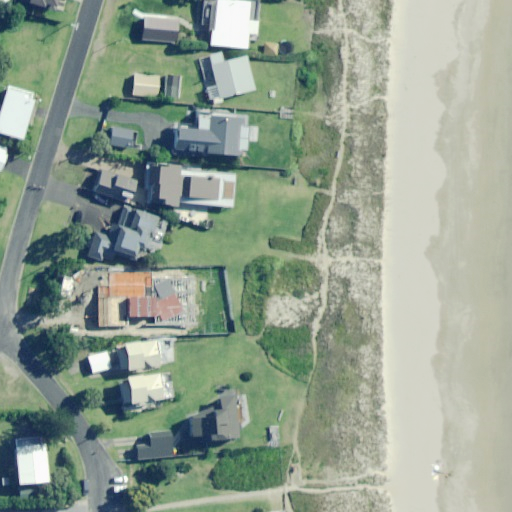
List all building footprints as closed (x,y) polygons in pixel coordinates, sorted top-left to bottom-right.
[(22,0),(51,10),(55,0),(22,0)] [(255,34),(258,1),(246,0),(201,0),(198,30),(209,31),(208,45),(245,48),(246,33),(255,34)] [(176,42),(178,19),(146,17),(144,40),(176,42)] [(219,52),(201,57),(212,104),(220,102),(218,98),(253,89),(245,56),(221,62),(219,52)] [(158,95),(158,76),(135,75),(134,94),(158,95)] [(179,98),(179,87),(165,87),(165,98),(179,98)] [(20,96),(21,94),(4,89),(0,103),(0,133),(19,139),(31,100),(20,96)] [(172,153),(242,156),(244,115),(211,113),(211,109),(194,108),(193,126),(174,125),(172,153)] [(130,149),(133,131),(113,128),(110,146),(130,149)] [(179,170),(179,167),(147,164),(144,203),(176,205),(176,202),(231,207),(234,175),(179,170)] [(127,203),(134,182),(101,171),(94,193),(127,203)] [(161,240),(168,221),(130,208),(123,229),(110,225),(106,236),(94,232),(86,256),(100,261),(103,251),(131,260),(134,249),(145,252),(150,236),(161,240)] [(111,300),(115,280),(88,274),(84,294),(111,300)] [(123,309),(123,328),(148,328),(184,314),(182,310),(193,306),(182,278),(171,282),(169,277),(134,291),(141,310),(123,309)] [(164,358),(163,338),(112,340),(113,370),(159,368),(159,358),(164,358)] [(92,373),(110,368),(105,350),(87,356),(92,373)] [(157,375),(120,376),(122,414),(142,414),(141,406),(151,406),(151,400),(159,400),(159,391),(167,390),(166,382),(157,382),(157,375)] [(208,440),(238,437),(237,426),(249,425),(246,400),(234,401),(234,396),(219,398),(221,410),(189,413),(191,436),(207,435),(208,440)] [(137,446),(139,459),(172,456),(170,432),(150,433),(151,444),(137,446)] [(10,446),(14,484),(44,481),(40,443),(38,443),(36,436),(12,438),(13,446),(10,446)]
